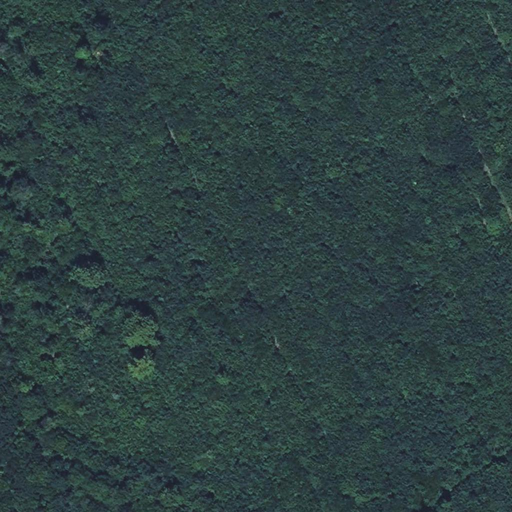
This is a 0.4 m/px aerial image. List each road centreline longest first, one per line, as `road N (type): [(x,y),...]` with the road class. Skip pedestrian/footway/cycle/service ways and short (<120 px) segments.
road 1 (track): [(353,511),(98,0)]
road 2 (track): [(0,353),(77,511)]
